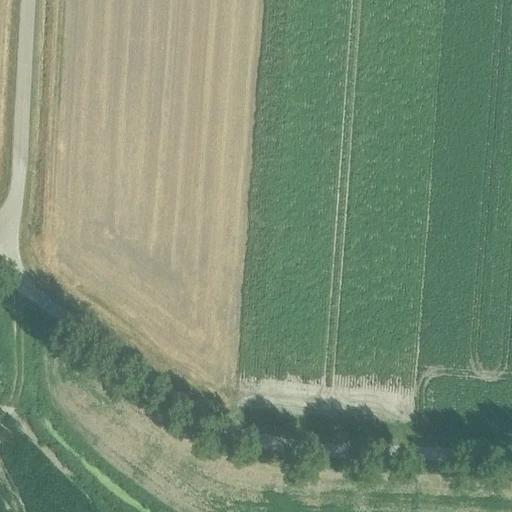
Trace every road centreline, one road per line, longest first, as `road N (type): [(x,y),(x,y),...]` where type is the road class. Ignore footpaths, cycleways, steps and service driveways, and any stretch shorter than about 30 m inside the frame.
road 1 (unclassified): [(511,456),(307,450),(241,437),(178,402),(0,267)]
road 2 (unclassified): [(0,229),(18,172),(26,0)]
